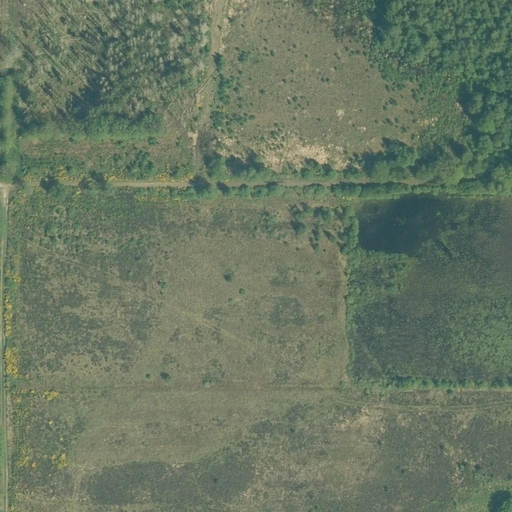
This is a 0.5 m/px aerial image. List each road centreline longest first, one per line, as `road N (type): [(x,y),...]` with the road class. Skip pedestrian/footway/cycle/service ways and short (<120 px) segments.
road 1 (track): [(0,185),(456,183),(511,164)]
road 2 (track): [(3,185),(2,511)]
